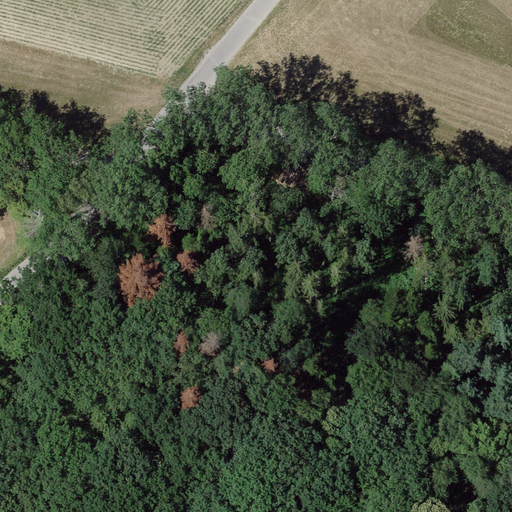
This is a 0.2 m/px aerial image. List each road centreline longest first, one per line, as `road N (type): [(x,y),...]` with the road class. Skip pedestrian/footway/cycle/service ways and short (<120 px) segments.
road 1 (track): [(0,293),(129,167),(269,0)]
road 2 (track): [(511,219),(182,102)]
road 3 (track): [(0,139),(129,167)]
